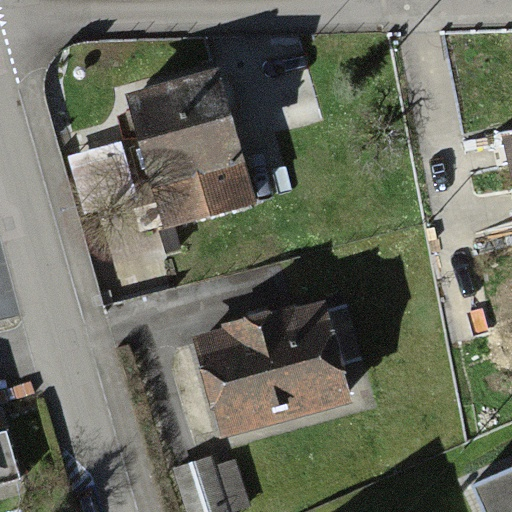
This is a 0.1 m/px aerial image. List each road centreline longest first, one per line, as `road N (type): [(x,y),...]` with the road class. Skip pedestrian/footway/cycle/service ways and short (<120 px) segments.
road 1 (residential): [(0,101),(120,511)]
road 2 (residential): [(406,9),(0,23)]
